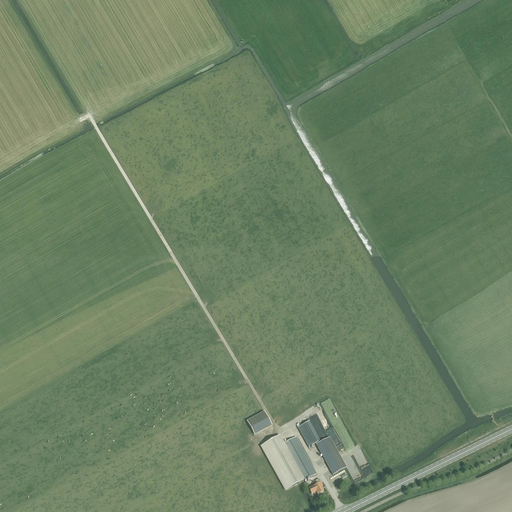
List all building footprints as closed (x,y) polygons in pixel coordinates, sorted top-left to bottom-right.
[(246,420),(254,433),(271,423),(263,410),(246,420)] [(298,428),(298,429),(309,448),(316,444),(320,442),(309,422),(298,428)] [(261,446),(272,465),(286,491),(302,482),(303,482),(316,475),(296,437),(282,445),(278,437),(261,446)] [(329,437),(320,442),(316,444),(333,475),(346,467),(329,437)] [(317,485),(309,489),(311,495),(316,492),(317,495),(324,492),(321,487),(323,486),(321,483),(319,479),(315,481),(317,485)]
